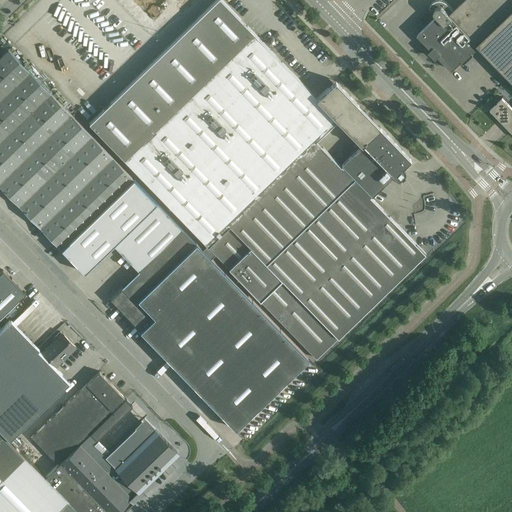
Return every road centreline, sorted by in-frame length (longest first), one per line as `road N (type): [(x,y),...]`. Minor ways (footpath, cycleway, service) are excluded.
road 1 (unclassified): [(204,459),(211,449),(0,230)]
road 2 (secondary): [(248,511),(446,320)]
road 3 (tertiary): [(455,145),(337,25)]
